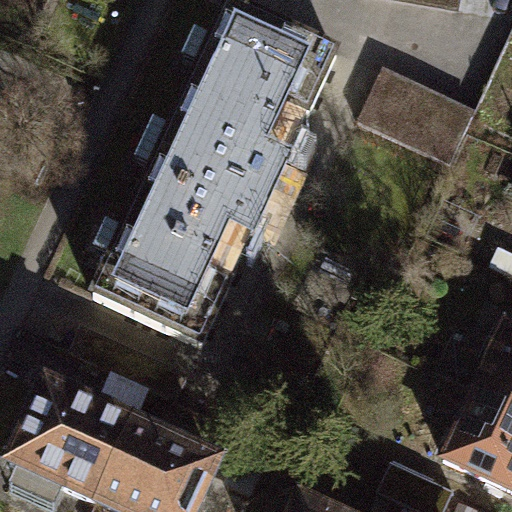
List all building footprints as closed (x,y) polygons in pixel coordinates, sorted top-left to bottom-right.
[(362,0),(362,2),(462,18),(464,0),(362,0)] [(237,12),(100,302),(202,350),(339,60),(237,12)] [(475,116),(386,75),(361,130),(450,171),(475,116)] [(511,257),(501,252),(491,274),(511,283),(511,257)] [(511,331),(507,329),(476,395),(511,411),(511,331)] [(15,467),(99,506),(135,428),(51,389),(15,467)] [(511,411),(476,395),(446,462),(511,491),(511,411)] [(99,506),(112,511),(197,511),(218,467),(135,428),(99,506)] [(447,511),(456,495),(395,467),(382,496),(416,511),(447,511)]
